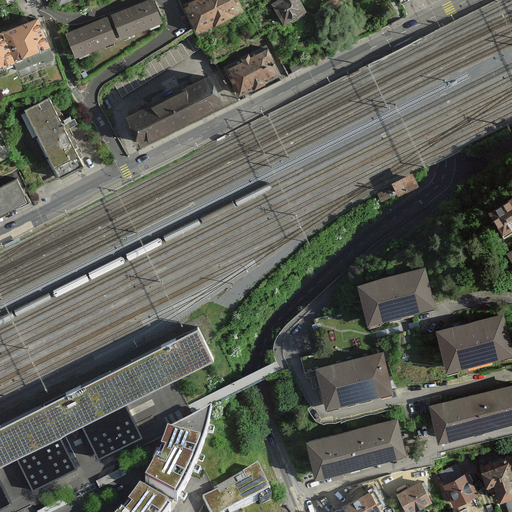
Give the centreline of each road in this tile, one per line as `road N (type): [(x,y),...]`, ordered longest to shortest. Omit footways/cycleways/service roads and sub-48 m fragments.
road 1 (motorway): [(511,203),(216,213),(0,259)]
road 2 (motorway): [(0,343),(203,307),(352,301),(511,310)]
road 3 (tertiary): [(299,497),(259,386),(261,347),(443,174)]
road 4 (secondary): [(127,170),(378,45)]
road 5 (residential): [(511,374),(325,414),(305,389),(295,336)]
road 6 (residential): [(295,336),(298,321),(366,258),(418,225),(445,194),(443,174)]
road 7 (residential): [(299,497),(511,427)]
road 8 (residential): [(127,170),(94,111),(93,87),(169,34),(177,22),(168,0)]
road 9 (unknown): [(0,505),(145,421)]
road 10 (residential): [(378,45),(443,174)]
road 11 (secondary): [(0,235),(127,170)]
